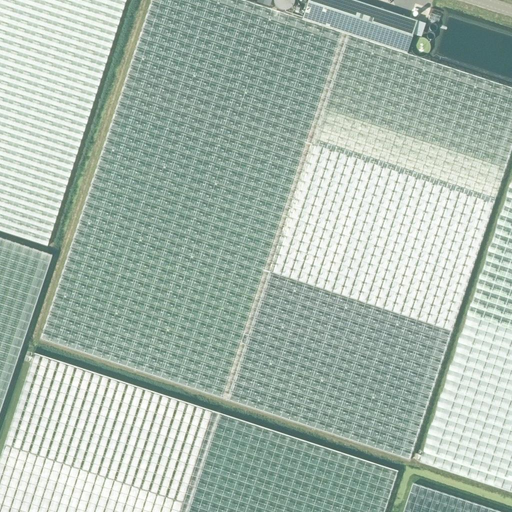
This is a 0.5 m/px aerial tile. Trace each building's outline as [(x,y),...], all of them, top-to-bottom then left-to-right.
[(0,0),(0,231),(49,247),(126,0),(0,0)] [(151,0),(40,340),(409,461),(511,146),(511,89),(407,55),(418,22),(350,0),(308,0),(302,20),(239,0),(151,0)] [(273,0),(273,1),(273,2),(273,3),(274,4),(274,5),(274,6),(275,7),(275,8),(276,9),(277,10),(278,11),(279,11),(280,12),(281,12),(282,12),(283,12),(284,12),(285,12),(286,12),(287,12),(288,12),(289,11),(290,11),(290,10),(291,10),(292,9),(292,8),(293,8),(293,7),(294,6),(294,5),(294,4),(294,3),(294,2),(294,1),(294,0),(273,0)] [(296,0),(291,14),(300,17),(305,0),(296,0)] [(511,181),(450,372),(420,463),(511,492),(511,181)] [(0,413),(52,257),(0,239),(0,413)] [(384,511),(397,472),(34,354),(0,459),(0,511),(384,511)] [(497,511),(413,483),(403,511),(497,511)]
